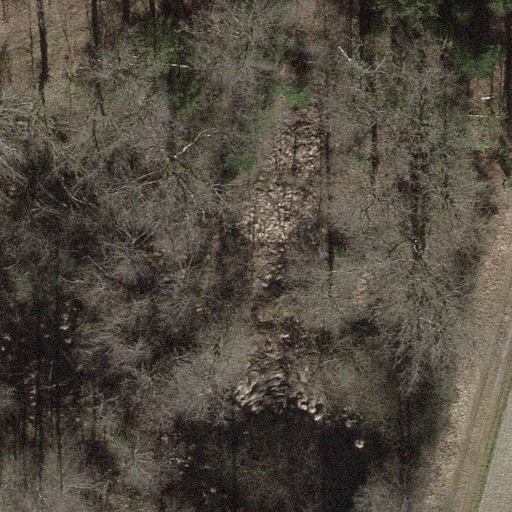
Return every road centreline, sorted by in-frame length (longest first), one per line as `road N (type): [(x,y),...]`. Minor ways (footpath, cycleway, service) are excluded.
road 1 (track): [(461,511),(511,323)]
road 2 (track): [(159,0),(0,63)]
